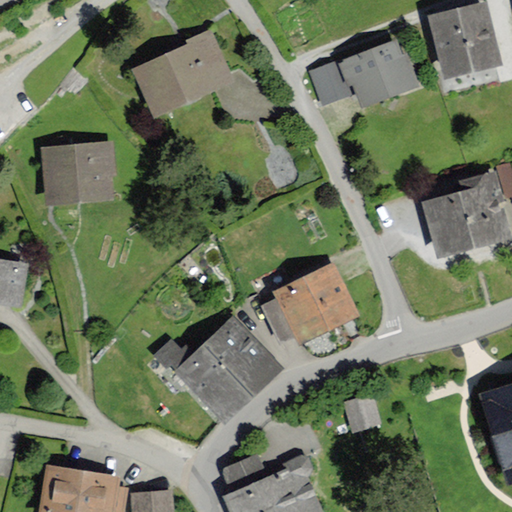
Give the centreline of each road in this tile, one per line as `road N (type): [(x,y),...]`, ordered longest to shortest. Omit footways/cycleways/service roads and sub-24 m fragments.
road 1 (residential): [(405,344),(370,237),(287,70),(239,0)]
road 2 (residential): [(405,344),(281,392),(191,485)]
road 3 (residential): [(191,485),(144,453),(0,420)]
road 4 (track): [(287,70),(467,0)]
